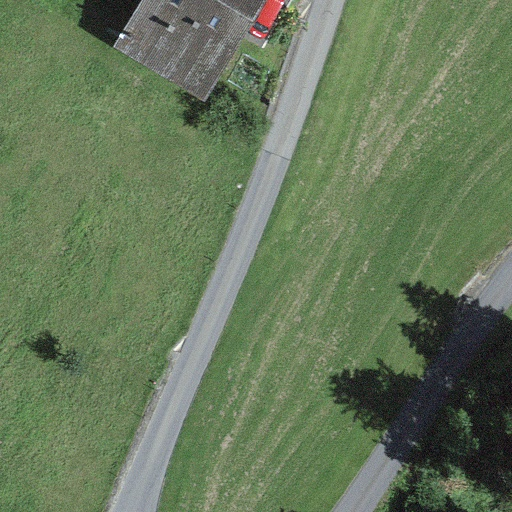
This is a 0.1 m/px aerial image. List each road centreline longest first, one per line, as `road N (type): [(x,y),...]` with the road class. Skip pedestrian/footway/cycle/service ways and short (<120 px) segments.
road 1 (unclassified): [(135,511),(291,122),(331,0)]
road 2 (unclassified): [(511,280),(356,511)]
